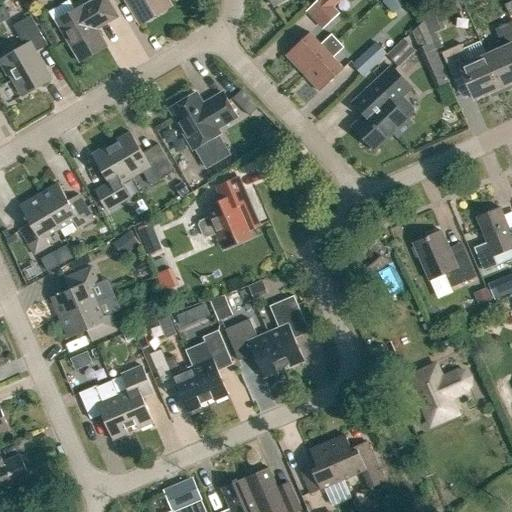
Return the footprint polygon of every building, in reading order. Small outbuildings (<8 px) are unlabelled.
[(70,0),(68,0),(48,12),(54,22),(57,21),(81,62),(107,47),(96,29),(117,17),(106,0),(94,0),(83,7),(83,6),(76,10),(70,0)] [(127,0),(138,19),(167,2),(166,0),(127,0)] [(319,0),(308,10),(324,29),(342,13),(336,6),(342,0),(319,0)] [(3,8),(0,9),(0,21),(8,17),(3,8)] [(0,62),(7,75),(9,74),(22,96),(51,79),(35,52),(47,45),(30,16),(13,26),(24,45),(0,59),(0,62)] [(486,54),(501,88),(511,83),(511,21),(495,29),(503,47),(486,54)] [(450,84),(424,23),(412,32),(436,90),(450,84)] [(286,55),(303,73),(337,41),(331,34),(321,44),(310,33),(286,55)] [(403,39),(386,55),(398,67),(414,51),(403,39)] [(303,73),(320,91),(344,69),(333,57),(344,47),(337,41),(303,73)] [(386,53),(377,43),(353,64),(363,75),(386,53)] [(463,74),(474,100),(501,88),(486,54),(469,62),(461,44),(441,52),(453,79),(463,74)] [(353,126),(375,150),(414,113),(414,108),(402,96),(411,87),(392,67),(368,89),(379,102),(353,126)] [(223,93),(203,104),(197,93),(170,109),(193,149),(220,133),(217,129),(237,117),(223,93)] [(257,105),(247,95),(238,103),(248,113),(257,105)] [(112,145),(132,178),(142,171),(151,185),(174,171),(158,144),(143,153),(130,132),(117,140),(118,142),(112,145)] [(95,191),(107,211),(130,198),(122,184),(132,178),(112,145),(107,149),(106,146),(92,154),(109,183),(95,191)] [(217,233),(224,248),(251,236),(248,230),(259,225),(239,178),(217,187),(223,200),(206,208),(210,217),(200,221),(198,225),(203,236),(207,238),(217,233)] [(183,182),(175,186),(181,196),(189,191),(183,182)] [(39,195),(59,229),(73,221),(78,229),(93,220),(78,194),(68,200),(58,183),(39,195)] [(20,229),(35,254),(50,245),(45,237),(59,229),(39,195),(20,206),(30,223),(20,229)] [(448,207),(455,234),(466,231),(459,204),(448,207)] [(488,243),(476,248),(485,271),(511,260),(511,233),(511,234),(500,207),(477,217),(488,243)] [(149,225),(139,230),(155,252),(149,225)] [(445,272),(452,287),(477,276),(465,250),(453,256),(442,231),(413,243),(430,279),(445,272)] [(51,254),(57,266),(74,257),(67,245),(51,254)] [(51,297),(60,318),(97,302),(90,287),(99,283),(92,267),(65,278),(69,289),(51,297)] [(492,299),(487,287),(474,293),(479,304),(492,299)] [(211,301),(219,321),(234,315),(225,295),(211,301)] [(268,332),(283,367),(289,364),(290,366),(304,360),(292,331),(306,324),(294,295),(270,306),(279,328),(268,332)] [(87,330),(92,341),(119,329),(112,313),(103,317),(97,302),(60,318),(69,338),(87,330)] [(205,305),(193,310),(197,321),(209,316),(205,305)] [(251,348),(264,378),(278,372),(277,370),(283,367),(268,332),(257,337),(249,319),(225,329),(236,355),(251,348)] [(192,366),(207,401),(213,398),(214,401),(228,395),(218,371),(233,364),(219,330),(203,337),(206,343),(198,347),(204,362),(192,366)] [(133,332),(125,336),(128,341),(135,338),(133,332)] [(177,386),(188,412),(202,406),(201,404),(207,401),(192,366),(181,371),(170,345),(149,354),(165,391),(177,386)] [(469,377),(464,373),(457,371),(441,378),(436,365),(410,376),(431,424),(457,413),(450,396),(465,389),(469,384),(469,377)] [(117,394),(133,431),(153,422),(141,393),(152,388),(143,366),(126,373),(132,388),(117,394)] [(133,431),(117,394),(112,382),(97,388),(96,386),(80,393),(89,415),(100,410),(113,440),(133,431)] [(0,432),(9,428),(0,407),(0,432)] [(326,440),(351,495),(343,477),(361,469),(369,487),(387,479),(382,468),(380,469),(377,464),(380,463),(369,438),(352,446),(345,431),(326,440)] [(325,485),(333,503),(351,495),(326,440),(310,447),(316,462),(301,469),(311,491),(325,485)] [(0,491),(30,479),(20,455),(0,463),(0,491)] [(245,477),(260,511),(284,511),(287,511),(294,511),(301,509),(291,486),(279,491),(269,467),(245,477)] [(231,511),(260,511),(245,477),(222,488),(232,511),(231,511)] [(181,484),(170,488),(179,509),(201,500),(193,479),(192,479),(181,484)] [(206,511),(201,500),(179,509),(172,511),(206,511)]
